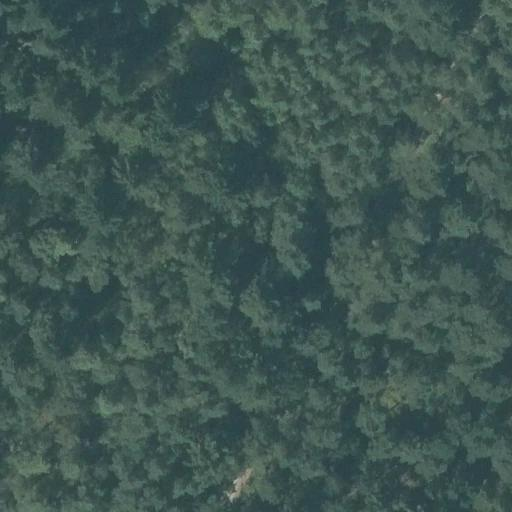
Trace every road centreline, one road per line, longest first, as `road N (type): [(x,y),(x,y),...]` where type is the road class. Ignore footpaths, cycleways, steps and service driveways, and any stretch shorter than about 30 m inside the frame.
road 1 (unknown): [(218,511),(505,0)]
road 2 (track): [(318,293),(511,392)]
